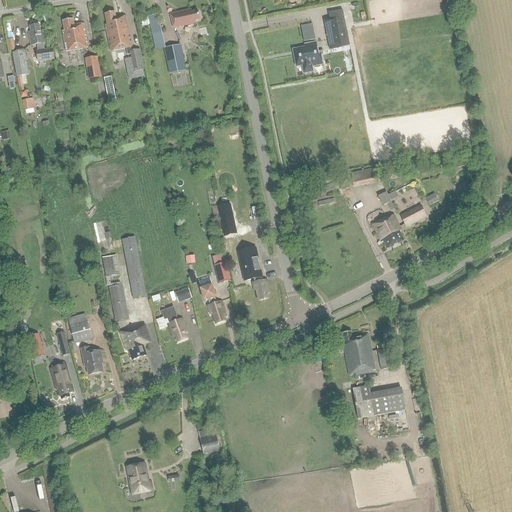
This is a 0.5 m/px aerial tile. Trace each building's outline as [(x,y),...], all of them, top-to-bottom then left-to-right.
[(195,20),(200,19),(198,11),(191,12),(190,10),(170,14),(173,28),(195,23),(195,20)] [(329,13),(331,20),(324,21),(330,50),(350,47),(343,11),(329,13)] [(105,25),(111,52),(126,48),(127,55),(131,55),(134,72),(144,70),(140,49),(131,51),(130,47),(132,47),(126,17),(116,19),(114,12),(105,14),(107,25),(105,25)] [(158,15),(148,17),(149,20),(152,35),(156,34),(162,32),(158,15)] [(88,48),(84,24),(74,26),(72,19),(63,21),(64,30),(62,31),(66,51),(88,48)] [(41,32),(40,25),(29,27),(30,31),(28,32),(30,46),(37,45),(37,51),(36,51),(38,63),(54,60),(53,48),(44,49),(43,44),(45,43),(43,31),(41,32)] [(304,45),(305,48),(293,51),(297,67),(302,66),(304,74),(313,72),(312,67),(323,65),(321,56),(319,56),(316,43),(304,45)] [(180,46),(164,50),(169,74),(185,71),(180,46)] [(25,51),(13,53),(18,76),(30,74),(25,51)] [(97,57),(85,59),(88,79),(100,77),(97,57)] [(113,76),(105,77),(108,101),(116,100),(113,76)] [(26,90),(19,92),(21,99),(28,97),(26,90)] [(34,105),(33,99),(23,100),(25,111),(36,109),(35,104),(34,105)] [(10,140),(9,131),(1,133),(2,141),(10,140)] [(391,166),(385,167),(388,179),(394,178),(391,166)] [(374,169),(352,174),(355,185),(365,183),(365,185),(377,183),(382,181),(380,174),(375,175),(374,169)] [(380,196),(383,204),(400,198),(396,190),(380,196)] [(438,201),(435,194),(426,198),(429,206),(438,201)] [(402,218),(407,228),(427,218),(422,208),(402,218)] [(231,210),(219,213),(223,231),(235,228),(231,210)] [(387,219),(373,225),(382,244),(384,243),(388,251),(405,242),(400,232),(402,232),(395,216),(388,220),(387,219)] [(146,296),(134,237),(120,240),(132,299),(146,296)] [(256,254),(240,258),(245,281),(254,279),(254,283),(252,283),(254,291),(256,290),(259,301),(268,299),(267,295),(269,294),(266,280),(262,281),(256,254)] [(195,264),(194,255),(186,256),(187,265),(195,264)] [(213,265),(217,283),(229,280),(224,262),(213,265)] [(209,279),(199,282),(201,289),(199,289),(203,301),(207,299),(209,305),(207,305),(210,314),(212,313),(216,324),(225,321),(223,316),(225,316),(220,301),(215,303),(213,297),(215,297),(211,285),(209,279)] [(128,320),(121,284),(107,287),(114,323),(128,320)] [(175,293),(178,301),(191,296),(188,288),(175,293)] [(177,316),(174,307),(161,311),(164,320),(167,319),(169,324),(168,324),(173,337),(176,336),(178,342),(186,339),(184,334),(187,333),(182,319),(177,321),(175,316),(177,316)] [(91,339),(86,321),(69,326),(74,344),(91,339)] [(128,350),(132,360),(146,355),(143,345),(150,342),(144,324),(123,331),(122,330),(119,331),(126,350),(128,350)] [(70,354),(64,332),(56,335),(62,356),(70,354)] [(344,345),(342,345),(348,376),(366,372),(366,371),(374,370),(368,336),(352,339),(351,332),(342,334),(344,345)] [(44,356),(38,334),(28,337),(33,359),(44,356)] [(83,360),(85,360),(87,374),(101,371),(99,358),(102,357),(100,350),(89,352),(88,347),(81,348),(83,360)] [(393,367),(389,348),(377,350),(380,369),(393,367)] [(56,390),(58,389),(61,400),(70,397),(68,393),(73,392),(65,364),(50,369),(56,390)] [(400,390),(365,397),(364,388),(351,390),(357,419),(404,410),(400,390)] [(220,451),(216,435),(199,439),(203,455),(220,451)] [(132,494),(152,490),(150,482),(148,483),(144,464),(127,468),(132,494)] [(179,475),(167,477),(169,483),(180,481),(179,475)]
